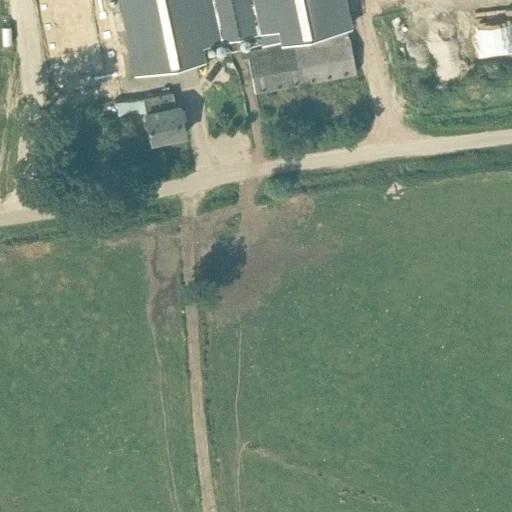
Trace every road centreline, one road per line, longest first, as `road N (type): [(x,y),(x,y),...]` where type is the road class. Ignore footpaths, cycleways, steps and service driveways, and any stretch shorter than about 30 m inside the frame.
road 1 (unclassified): [(0,216),(511,135)]
road 2 (track): [(207,511),(179,186)]
